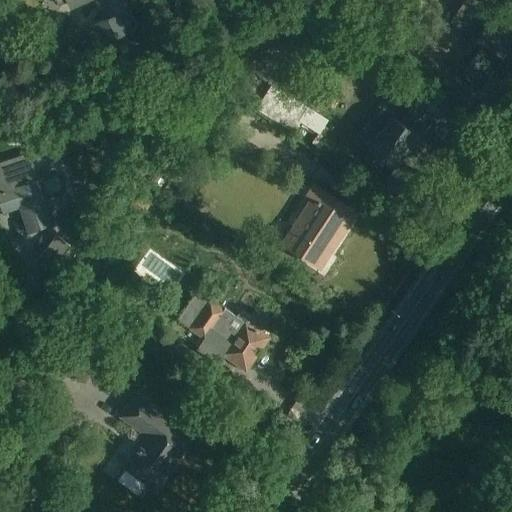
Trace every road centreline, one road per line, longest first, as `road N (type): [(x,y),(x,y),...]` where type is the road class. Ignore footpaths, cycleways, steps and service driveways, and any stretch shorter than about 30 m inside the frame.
road 1 (secondary): [(511,168),(273,511)]
road 2 (residential): [(44,511),(0,378)]
